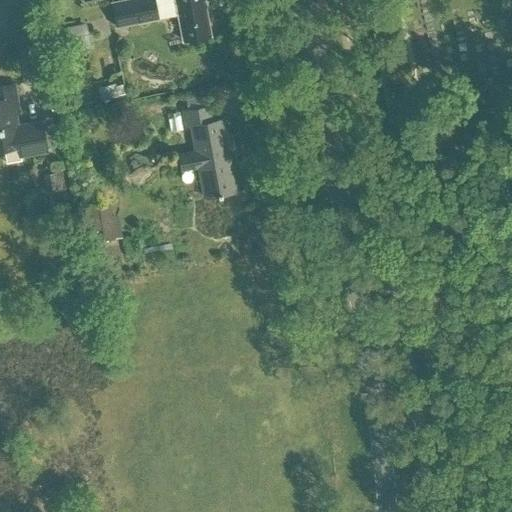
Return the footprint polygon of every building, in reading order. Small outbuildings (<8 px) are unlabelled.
[(116,25),(178,13),(183,39),(211,33),(207,13),(206,14),(203,0),(116,0),(111,1),(116,25)] [(70,26),(75,50),(90,47),(85,23),(70,26)] [(115,82),(97,86),(100,100),(118,96),(115,82)] [(18,113),(13,83),(0,85),(0,146),(19,144),(20,152),(44,148),(40,121),(19,125),(17,113),(18,113)] [(211,121),(208,106),(183,110),(186,127),(190,126),(195,151),(178,154),(180,169),(197,166),(203,197),(233,192),(221,120),(211,121)] [(46,192),(61,189),(58,170),(42,172),(46,192)] [(101,229),(104,241),(115,238),(111,214),(109,199),(87,203),(91,231),(101,229)]
